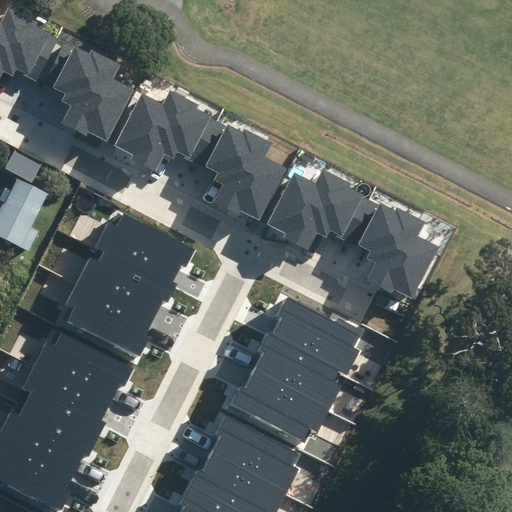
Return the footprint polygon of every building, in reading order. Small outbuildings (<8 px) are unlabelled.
[(1,22),(0,21),(0,77),(3,72),(12,77),(15,71),(34,80),(56,39),(33,26),(35,23),(8,8),(1,22)] [(108,142),(134,89),(113,78),(119,65),(92,51),(91,54),(74,46),(73,48),(63,42),(42,83),(64,95),(61,101),(71,106),(62,123),(86,135),(88,132),(108,142)] [(164,104),(142,93),(114,145),(133,155),(131,159),(156,172),(165,154),(174,159),(178,153),(197,162),(218,121),(196,109),(198,105),(171,91),(164,104)] [(39,133),(17,120),(8,136),(30,149),(39,133)] [(260,220),(287,167),(266,156),(273,143),(244,128),(243,131),(228,123),(227,125),(218,121),(197,162),(218,173),(214,179),(224,184),(215,201),(238,213),(240,210),(260,220)] [(316,183),(295,172),(267,224),(285,234),(283,238),(309,251),(318,233),(327,238),(330,232),(348,241),(371,199),(349,188),(351,184),(324,170),(316,183)] [(32,229),(48,196),(15,180),(0,211),(0,241),(28,255),(39,233),(32,229)] [(412,297),(438,248),(417,237),(425,222),(397,207),(395,210),(380,202),(379,204),(371,199),(348,241),(370,252),(366,258),(376,263),(367,279),(391,292),(393,287),(412,297)] [(134,356),(190,250),(122,214),(115,227),(108,223),(66,303),(71,306),(64,319),(134,356)] [(292,298),(236,404),(305,440),(311,427),(318,430),(361,351),(356,348),(363,335),(292,298)] [(0,459),(3,461),(0,467),(0,477),(60,507),(130,369),(62,335),(58,342),(48,337),(0,431),(0,459)] [(227,416),(178,511),(277,511),(300,469),(293,466),(300,453),(227,416)] [(110,427),(99,445),(119,458),(130,439),(110,427)]
